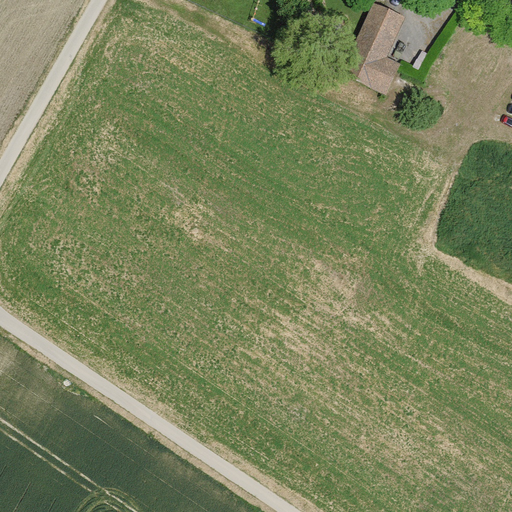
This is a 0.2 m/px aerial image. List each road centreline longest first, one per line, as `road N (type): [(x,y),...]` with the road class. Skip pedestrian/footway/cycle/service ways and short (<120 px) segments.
road 1 (track): [(0,313),(289,511)]
road 2 (track): [(0,185),(109,0)]
